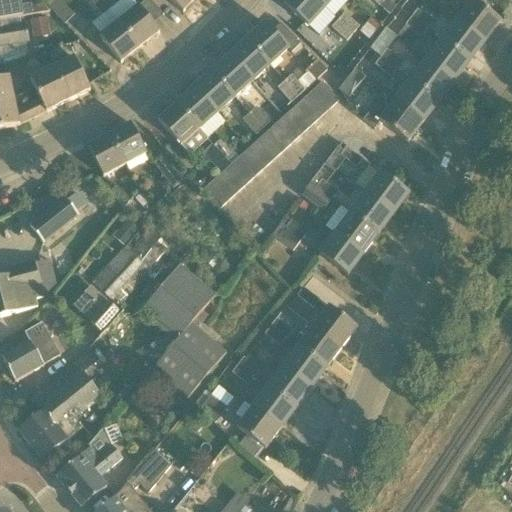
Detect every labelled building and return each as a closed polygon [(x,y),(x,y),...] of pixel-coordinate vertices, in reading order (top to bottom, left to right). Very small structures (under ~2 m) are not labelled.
[(0,0),(0,21),(6,20),(7,21),(50,13),(49,13),(36,0),(0,0)] [(102,18),(110,11),(101,0),(90,0),(89,1),(102,18)] [(101,0),(110,11),(117,4),(113,0),(101,0)] [(166,0),(183,15),(196,0),(166,0)] [(288,0),(283,6),(308,29),(324,11),(312,0),(288,0)] [(331,2),(333,0),(312,0),(324,11),(331,2)] [(384,0),(385,0),(378,7),(389,16),(396,8),(393,6),(386,0),(384,0)] [(501,24),(482,9),(472,2),(457,22),(486,44),(501,24)] [(139,9),(137,10),(120,24),(140,50),(159,35),(139,9)] [(427,31),(433,23),(417,11),(411,19),(427,31)] [(352,35),(358,28),(343,15),(337,22),(352,35)] [(50,37),(46,19),(30,22),(33,40),(50,37)] [(421,39),(427,31),(411,19),(405,27),(421,39)] [(6,20),(0,21),(0,61),(1,67),(29,59),(26,43),(29,43),(26,25),(8,28),(7,21),(6,20)] [(369,42),(379,28),(370,20),(359,34),(369,42)] [(352,35),(337,22),(331,29),(346,43),(352,35)] [(486,44),(457,22),(442,42),(470,64),(486,44)] [(140,50),(119,23),(99,39),(120,65),(124,63),(140,50)] [(288,51),(266,25),(248,42),(271,67),(288,51)] [(386,30),(370,51),(380,59),(386,51),(388,52),(397,39),(386,30)] [(252,83),(271,67),(248,42),(230,58),(252,83)] [(470,64),(442,42),(426,62),(455,84),(470,64)] [(291,53),(291,54),(295,58),(303,51),(299,46),(291,53)] [(59,50),(48,55),(51,62),(62,57),(59,50)] [(396,72),(402,64),(386,52),(380,60),(396,72)] [(43,74),(30,81),(31,81),(41,101),(40,102),(46,113),(46,114),(49,112),(52,111),(67,103),(52,70),(45,57),(38,60),(45,74),(43,74)] [(235,99),(252,83),(230,58),(212,74),(235,99)] [(90,92),(78,68),(74,59),(62,65),(52,70),(67,103),(90,92)] [(390,79),(396,72),(380,60),(374,67),(390,79)] [(327,72),(317,62),(305,74),(306,76),(298,83),(292,76),(285,82),(299,98),(306,91),(327,72)] [(455,84),(426,62),(410,82),(439,104),(455,84)] [(0,106),(14,103),(9,79),(8,79),(6,72),(0,73),(0,106)] [(217,116),(235,99),(212,74),(194,91),(217,116)] [(299,98),(285,82),(277,89),(291,104),(299,98)] [(439,104),(410,82),(395,102),(423,125),(439,104)] [(339,103),(322,84),(313,92),(330,111),(339,103)] [(354,92),(344,84),(338,91),(348,99),(354,92)] [(176,107),(199,132),(217,116),(194,91),(176,107)] [(330,111),(313,92),(303,101),(321,120),(330,111)] [(321,120),(303,101),(294,109),(311,128),(321,120)] [(16,114),(19,127),(46,113),(40,102),(16,114)] [(423,125),(395,102),(379,123),(408,145),(423,125)] [(0,131),(19,127),(16,114),(14,103),(0,106),(0,131)] [(199,132),(176,107),(158,123),(189,158),(207,142),(199,132)] [(262,131),(270,124),(257,109),(249,115),(262,131)] [(311,128),(294,109),(285,118),(302,137),(311,128)] [(255,137),(262,131),(249,115),(242,122),(255,137)] [(302,137),(285,118),(275,126),(293,145),(302,137)] [(125,167),(146,156),(130,126),(128,127),(109,137),(125,167)] [(293,145),(275,126),(266,135),(283,154),(293,145)] [(283,154),(266,135),(257,143),(274,162),(283,154)] [(125,167),(109,137),(90,148),(87,149),(103,179),(125,167)] [(227,163),(235,156),(221,141),(213,148),(227,163)] [(274,162),(257,143),(247,152),(265,170),(274,162)] [(220,169),(227,163),(213,148),(207,154),(220,169)] [(356,169),(362,161),(346,149),(340,157),(356,169)] [(265,170),(247,152),(238,160),(255,179),(265,170)] [(185,180),(167,155),(154,165),(173,189),(185,180)] [(331,157),(325,165),(336,173),(341,165),(331,157)] [(255,179),(238,160),(229,168),(246,187),(255,179)] [(246,187),(229,168),(219,177),(237,196),(246,187)] [(409,196),(381,174),(365,195),(394,216),(409,196)] [(237,196),(219,177),(210,185),(227,204),(237,196)] [(195,180),(190,185),(198,194),(209,186),(204,181),(195,180)] [(331,201),(337,194),(321,182),(315,189),(331,201)] [(227,204),(210,185),(201,194),(218,213),(227,204)] [(322,213),(331,201),(315,189),(310,185),(301,197),(322,213)] [(130,202),(116,188),(110,195),(124,209),(130,202)] [(77,214),(88,206),(77,189),(66,197),(77,214)] [(394,216),(365,195),(350,215),(378,237),(394,216)] [(43,245),(78,217),(65,200),(30,228),(43,245)] [(298,200),(295,205),(304,213),(308,208),(298,200)] [(378,237),(350,215),(334,236),(362,258),(378,237)] [(128,222),(120,231),(130,240),(138,230),(128,222)] [(292,253),(307,234),(290,222),(285,229),(281,226),(272,238),(292,253)] [(126,248),(92,285),(105,298),(110,303),(126,285),(132,291),(150,271),(150,270),(168,250),(147,232),(130,252),(126,248)] [(362,258),(334,236),(319,256),(348,278),(362,258)] [(43,300),(34,264),(9,271),(10,277),(0,279),(0,319),(38,309),(36,301),(43,300)] [(191,326),(215,298),(179,268),(141,313),(176,344),(191,326)] [(91,289),(86,295),(102,308),(106,303),(107,302),(91,289)] [(312,309),(318,301),(304,290),(298,297),(312,309)] [(91,322),(89,323),(102,334),(119,314),(106,303),(102,308),(91,322)] [(357,330),(328,308),(312,329),(341,351),(357,330)] [(286,340),(292,332),(276,320),(270,328),(286,340)] [(1,362),(15,385),(44,368),(43,367),(61,357),(42,325),(25,335),(30,345),(1,362)] [(187,401),(226,355),(191,326),(176,344),(153,372),(187,401)] [(280,348),(286,340),(270,328),(265,336),(280,348)] [(341,351),(312,329),(297,350),(326,371),(341,351)] [(326,371),(297,350),(282,370),(311,391),(326,371)] [(101,397),(86,379),(103,365),(90,353),(76,366),(33,401),(43,413),(18,433),(42,463),(67,442),(64,439),(79,426),(74,419),(101,397)] [(253,379),(259,371),(243,359),(237,367),(253,379)] [(248,387),(253,379),(237,367),(232,375),(248,387)] [(311,391),(282,370),(267,390),(296,412),(311,391)] [(296,412),(267,390),(252,410),(280,432),(296,412)] [(215,426),(227,409),(211,398),(200,412),(215,426)] [(280,432),(252,410),(237,430),(265,452),(280,432)] [(98,479),(122,460),(111,447),(103,431),(88,448),(90,450),(80,458),(81,459),(56,479),(81,510),(107,489),(98,479)] [(148,511),(133,492),(140,486),(147,495),(156,485),(172,466),(154,452),(140,469),(133,477),(127,484),(114,500),(99,511),(148,511)] [(241,511),(248,504),(237,495),(223,511),(241,511)]
